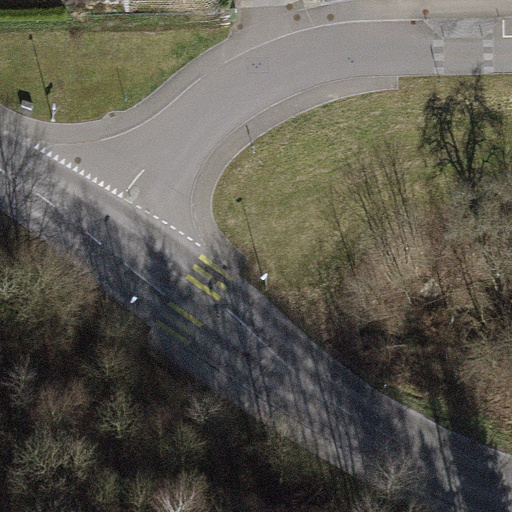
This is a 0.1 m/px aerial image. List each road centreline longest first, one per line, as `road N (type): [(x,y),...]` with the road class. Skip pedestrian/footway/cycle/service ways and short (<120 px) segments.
road 1 (residential): [(511,52),(344,57),(206,129),(122,247)]
road 2 (tertiary): [(122,247),(316,390),(480,486),(511,495)]
road 3 (tertiary): [(0,180),(122,247)]
